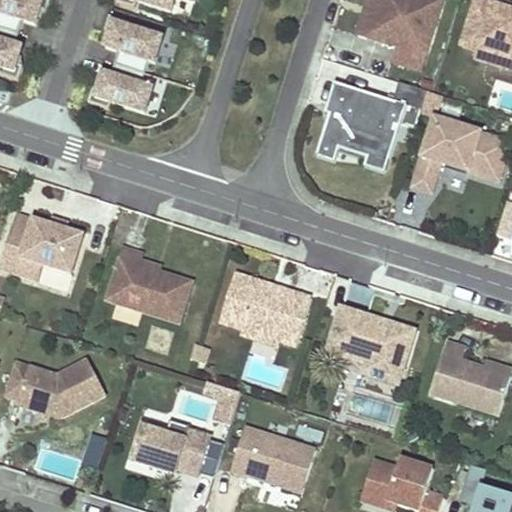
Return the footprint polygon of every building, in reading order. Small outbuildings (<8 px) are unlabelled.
[(46,12),(50,0),(0,0),(0,29),(19,35),(23,23),(36,27),(40,15),(41,11),(46,12)] [(172,15),(176,0),(115,0),(114,4),(136,10),(138,5),(172,15)] [(367,38),(378,0),(368,0),(357,35),(367,38)] [(420,72),(442,2),(434,0),(378,0),(367,38),(395,47),(391,62),(420,72)] [(511,6),(494,1),(492,7),(511,13),(511,12),(511,6)] [(511,55),(511,13),(492,7),(476,2),(470,19),(487,24),(479,50),(498,56),(499,52),(511,55)] [(156,65),(164,41),(130,30),(132,24),(111,17),(106,32),(112,33),(111,38),(107,49),(120,53),(116,67),(146,76),(150,63),(156,65)] [(479,50),(487,24),(470,19),(462,45),(479,50)] [(15,47),(19,35),(0,29),(0,69),(0,75),(19,81),(23,68),(18,66),(20,60),(23,50),(15,47)] [(154,91),(142,88),(146,76),(116,67),(113,78),(105,76),(101,86),(100,91),(94,90),(89,104),(110,111),(112,104),(147,115),(154,91)] [(390,159),(402,124),(416,129),(428,93),(399,84),(394,103),(335,84),(328,106),(336,109),(334,115),(330,114),(330,115),(318,153),(337,159),(340,149),(368,159),(370,153),(390,159)] [(336,109),(328,106),(325,114),(330,115),(330,114),(334,115),(336,109)] [(499,183),(511,144),(435,120),(414,189),(432,195),(441,165),(499,183)] [(337,159),(318,153),(316,158),(335,164),(337,159)] [(385,174),(390,159),(370,153),(368,159),(365,168),(385,174)] [(51,227),(17,216),(0,269),(0,271),(17,276),(22,261),(72,276),(84,238),(65,232),(58,230),(51,227)] [(65,232),(67,224),(53,220),(51,227),(58,230),(65,232)] [(144,270),(139,268),(140,263),(142,256),(124,250),(107,302),(179,325),(192,285),(160,274),(144,270)] [(72,276),(22,261),(17,276),(66,292),(72,276)] [(160,274),(161,269),(140,263),(139,268),(144,270),(160,274)] [(235,275),(220,325),(243,332),(246,322),(282,334),(280,343),(296,348),(311,300),(278,289),(276,293),(272,291),(267,289),(268,286),(235,275)] [(401,380),(415,333),(385,323),(341,309),(326,357),(365,369),(401,380)] [(243,332),(241,336),(278,348),(280,343),(282,334),(246,322),(243,332)] [(498,418),(511,379),(492,373),(461,363),(466,350),(447,344),(430,396),(498,418)] [(190,361),(204,365),(209,350),(195,346),(190,361)] [(88,361),(57,377),(15,364),(4,397),(19,402),(18,406),(40,413),(45,415),(50,417),(61,420),(106,397),(88,361)] [(401,380),(365,369),(363,375),(399,387),(401,380)] [(230,426),(241,394),(208,384),(204,396),(222,402),(215,421),(230,426)] [(40,413),(38,419),(48,423),(50,417),(45,415),(40,413)] [(185,442),(144,429),(133,462),(176,476),(177,471),(199,478),(210,440),(188,433),(185,442)] [(268,484),(302,495),(316,452),(245,430),(231,472),(268,484)] [(438,511),(443,498),(427,493),(433,471),(400,461),(398,469),(374,462),(363,495),(399,507),(414,511),(438,511)] [(511,511),(511,498),(482,490),(487,473),(474,469),(463,504),(474,508),(472,511),(511,511)] [(397,511),(399,507),(363,495),(361,503),(389,511),(397,511)]
